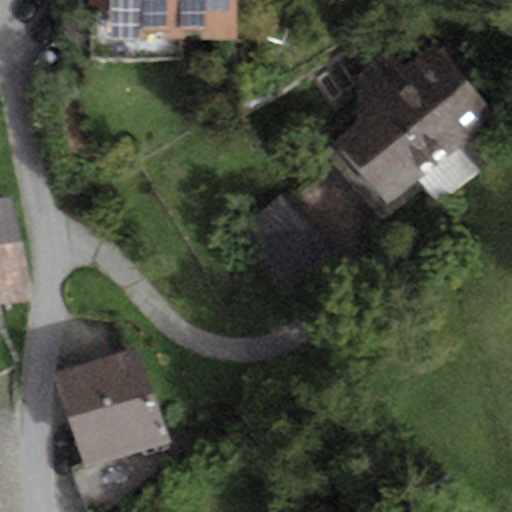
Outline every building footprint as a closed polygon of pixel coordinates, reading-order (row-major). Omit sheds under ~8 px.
[(239,0),(108,0),(108,60),(240,59),(239,0)] [(359,144),(331,168),(380,227),(495,132),(436,61),(400,91),(390,79),(360,104),(359,144)] [(13,195),(0,197),(0,303),(30,298),(13,195)] [(283,203),(233,244),(284,307),(334,266),(283,203)] [(139,345),(52,375),(83,466),(73,470),(87,511),(107,511),(172,466),(164,443),(171,440),(139,345)]
